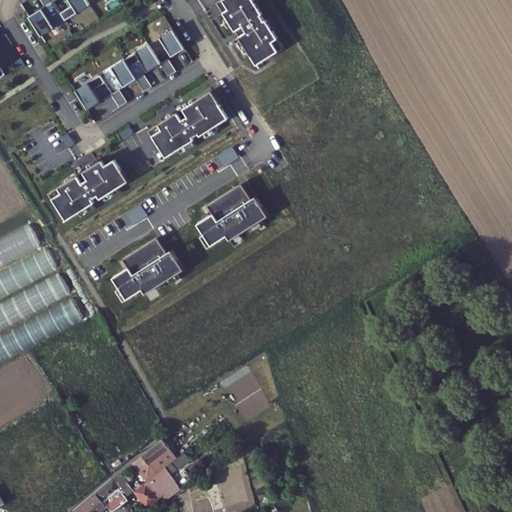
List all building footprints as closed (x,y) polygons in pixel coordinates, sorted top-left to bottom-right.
[(48,0),(37,0),(43,8),(51,3),(48,0)] [(83,0),(65,0),(70,7),(58,15),(63,22),(87,6),(83,0)] [(220,0),(217,2),(239,36),(233,40),(237,47),(243,43),(257,65),(271,56),(271,57),(285,49),(267,20),(265,21),(261,15),(263,14),(254,0),(220,0)] [(43,8),(27,19),(39,38),(63,22),(58,15),(51,3),(43,8)] [(171,31),(147,46),(152,54),(163,46),(171,58),(183,49),(171,31)] [(147,46),(122,62),(127,69),(139,61),(146,73),(159,65),(152,54),(147,46)] [(13,64),(18,71),(24,67),(19,60),(13,64)] [(175,73),(167,60),(159,65),(167,78),(175,73)] [(122,62),(110,70),(122,89),(135,80),(127,69),(122,62)] [(142,76),(135,80),(143,93),(150,88),(142,76)] [(86,112),(99,104),(91,92),(103,85),(98,77),(74,93),(86,112)] [(118,91),(110,96),(118,109),(126,104),(118,91)] [(210,92),(147,132),(155,145),(156,145),(165,159),(193,140),(192,138),(198,135),(199,137),(227,119),(210,92)] [(110,96),(103,101),(111,114),(118,109),(110,96)] [(131,127),(120,134),(124,140),(135,133),(131,127)] [(67,134),(61,138),(68,149),(73,145),(67,134)] [(102,160),(49,193),(58,207),(58,206),(67,221),(96,203),(93,199),(99,196),(101,199),(130,181),(116,159),(106,165),(102,160)] [(252,197),(242,184),(210,205),(214,211),(197,221),(210,243),(226,233),(230,237),(268,215),(257,196),(252,197)] [(166,253),(156,240),(124,261),(128,266),(111,277),(124,299),(141,289),(144,293),(182,271),(171,252),(166,253)] [(2,243),(0,243),(0,267),(11,263),(2,243)] [(38,258),(39,270),(50,268),(49,257),(38,258)] [(17,267),(0,274),(0,295),(39,279),(34,267),(20,273),(17,267)] [(0,329),(70,296),(60,275),(0,304),(0,329)] [(0,334),(0,360),(84,323),(74,301),(0,334)] [(173,449),(165,438),(144,455),(145,456),(135,464),(150,481),(169,466),(180,457),(173,449)] [(138,490),(150,506),(162,497),(155,488),(170,475),(174,479),(177,476),(175,473),(192,460),(186,452),(180,457),(169,466),(150,481),(138,490)] [(125,474),(118,480),(131,495),(138,490),(132,483),(137,479),(132,473),(127,477),(125,474)] [(131,502),(131,499),(117,481),(102,494),(116,511),(124,506),(131,502)] [(184,489),(180,483),(166,495),(170,500),(175,496),(184,489)] [(102,511),(109,507),(99,494),(77,511),(102,511)]
